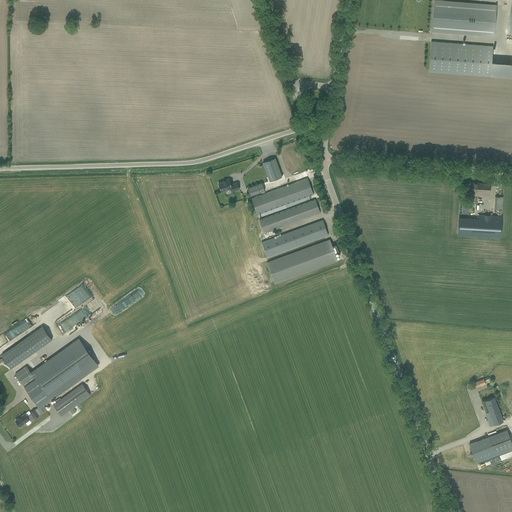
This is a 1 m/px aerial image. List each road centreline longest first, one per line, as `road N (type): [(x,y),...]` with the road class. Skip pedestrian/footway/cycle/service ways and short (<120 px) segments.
road 1 (unclassified): [(448,511),(323,156)]
road 2 (unclassified): [(0,169),(195,163),(297,129),(305,116),(294,80)]
road 3 (unclassified): [(323,156),(511,172)]
